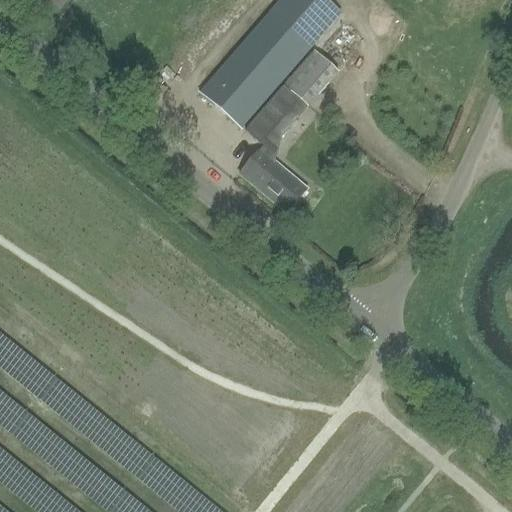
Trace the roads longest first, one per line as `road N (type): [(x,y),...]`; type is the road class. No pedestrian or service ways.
road 1 (tertiary): [(370,328),(0,12)]
road 2 (unclassified): [(370,328),(428,245),(511,61)]
road 3 (tertiary): [(511,443),(370,328)]
